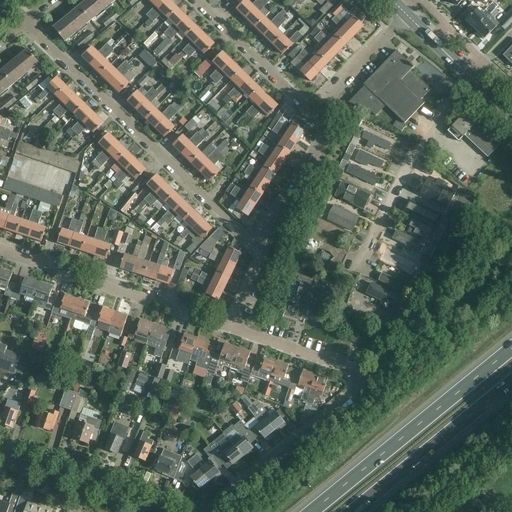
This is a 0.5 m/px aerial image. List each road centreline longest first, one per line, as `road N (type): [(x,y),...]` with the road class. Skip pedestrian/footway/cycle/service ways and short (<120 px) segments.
road 1 (residential): [(203,511),(357,382),(344,367),(232,329)]
road 2 (residential): [(256,245),(24,20)]
road 3 (motorway): [(511,347),(311,511)]
road 4 (residential): [(232,329),(0,250)]
road 5 (residential): [(361,268),(417,151),(469,75)]
road 6 (motorway): [(352,511),(511,381)]
road 7 (residential): [(160,511),(0,456)]
road 8 (residential): [(311,115),(194,0)]
road 9 (residential): [(256,245),(325,133),(311,115)]
road 10 (residential): [(311,115),(406,15)]
